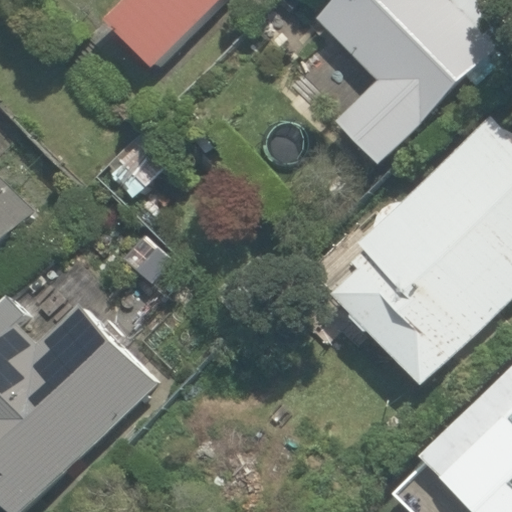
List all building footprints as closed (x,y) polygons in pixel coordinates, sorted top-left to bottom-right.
[(108,0),(94,14),(154,73),(225,0),(108,0)] [(511,5),(507,0),(318,0),(312,6),(377,75),(330,119),(375,167),(511,37),(511,5)] [(511,130),(483,103),(320,273),(431,378),(511,293),(511,130)] [(7,160),(25,142),(0,117),(0,225),(36,189),(7,160)] [(49,328),(16,292),(0,306),(0,503),(7,511),(16,511),(162,382),(85,296),(49,328)] [(511,511),(511,353),(415,447),(419,451),(384,485),(410,511),(511,511)]
